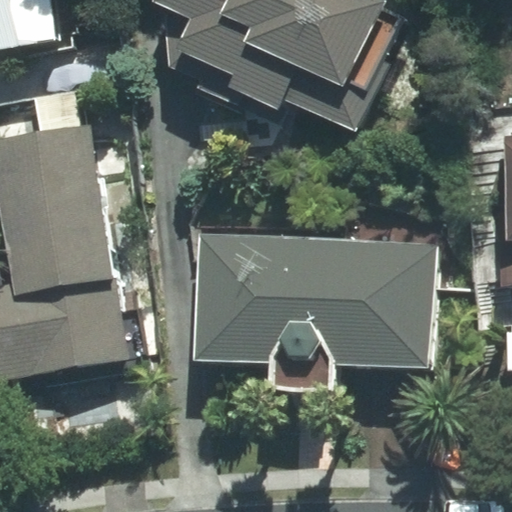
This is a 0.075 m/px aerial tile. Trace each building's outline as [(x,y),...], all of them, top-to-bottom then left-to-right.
[(0,0),(0,61),(62,55),(56,0),(0,0)] [(400,14),(367,0),(145,0),(123,55),(290,126),(298,104),(368,134),(406,44),(390,37),(400,14)] [(12,147),(0,148),(16,310),(0,311),(0,379),(122,368),(99,129),(87,130),(84,92),(7,100),(12,147)] [(511,119),(485,118),(475,333),(511,334),(511,119)] [(339,402),(340,374),(439,378),(444,249),(199,240),(194,369),(278,372),(277,400),(339,402)]
